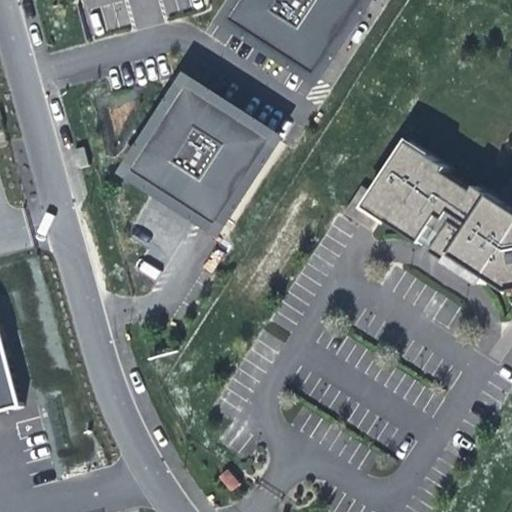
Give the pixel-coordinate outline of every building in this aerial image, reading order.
[(380,0),(234,0),(220,23),(322,89),(380,0)] [(291,140),(189,72),(154,125),(122,174),(148,191),(225,241),(291,140)] [(452,168),(413,143),(377,197),(364,189),(348,213),(373,229),(381,216),(425,244),(436,227),(449,236),(442,246),(438,253),(469,274),(487,285),(491,278),(511,291),(511,207),(511,208),(481,187),(477,193),(449,174),(452,168)] [(90,167),(86,148),(76,150),(80,169),(90,167)] [(12,361),(0,317),(0,413),(24,407),(12,361)] [(233,492),(242,484),(230,469),(221,477),(233,492)]
